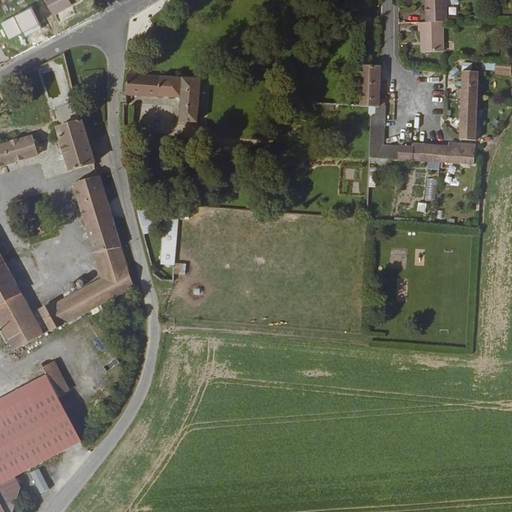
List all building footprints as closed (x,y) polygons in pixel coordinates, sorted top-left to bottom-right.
[(78,2),(77,0),(45,0),(51,12),(78,2)] [(428,0),(429,16),(445,16),(451,17),(451,0),(428,0)] [(445,47),(445,16),(429,16),(420,16),(421,25),(424,25),(424,47),(445,47)] [(510,75),(511,66),(495,65),(496,61),(481,60),(481,69),(494,70),(494,74),(510,75)] [(375,63),(364,62),(364,71),(375,71),(375,63)] [(362,103),(376,103),(380,103),(381,71),(375,71),(364,71),(362,103)] [(182,73),(171,72),(171,75),(132,73),(131,93),(176,94),(176,118),(201,119),(202,77),(182,76),(182,73)] [(479,78),(463,77),(461,137),(477,137),(479,78)] [(313,93),(298,92),(298,102),(312,103),(313,93)] [(380,103),(376,103),(376,114),(372,119),(371,159),(476,164),(477,142),(453,141),(453,144),(411,142),(411,146),(385,146),(386,104),(380,103)] [(98,165),(84,121),(56,129),(70,173),(98,165)] [(0,165),(43,152),(37,132),(0,144),(0,165)] [(135,288),(101,177),(72,185),(102,279),(54,304),(53,303),(39,311),(52,333),(135,288)] [(427,178),(425,199),(434,200),(437,179),(427,178)] [(418,202),(417,211),(426,212),(426,202),(418,202)] [(136,208),(143,234),(152,232),(145,205),(136,208)] [(162,216),(160,264),(175,265),(177,217),(162,216)] [(407,270),(407,248),(389,248),(389,269),(407,270)] [(46,331),(0,249),(0,313),(17,346),(46,331)] [(415,249),(414,265),(423,265),(424,249),(415,249)] [(174,263),(174,274),(185,275),(185,263),(174,263)] [(396,301),(407,301),(408,278),(397,278),(396,301)] [(75,383),(58,355),(47,363),(59,380),(65,390),(75,383)] [(0,412),(0,474),(23,511),(24,511),(33,480),(27,468),(93,432),(65,390),(59,380),(0,412)] [(0,511),(23,511),(0,474),(0,511)]
